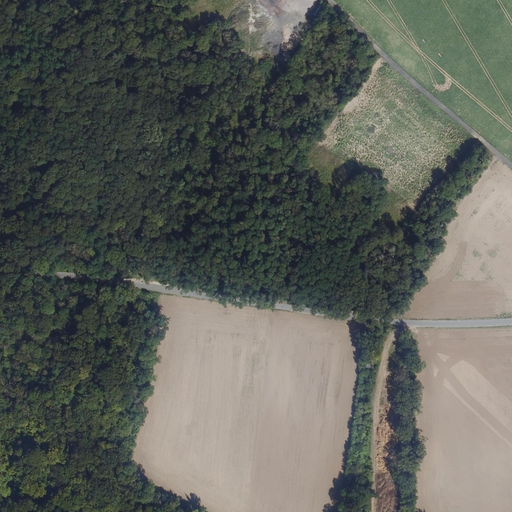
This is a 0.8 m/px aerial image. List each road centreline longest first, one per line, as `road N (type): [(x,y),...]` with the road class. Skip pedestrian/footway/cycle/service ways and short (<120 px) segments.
road 1 (unclassified): [(511,321),(414,322),(37,271),(0,277)]
road 2 (track): [(511,162),(327,0)]
